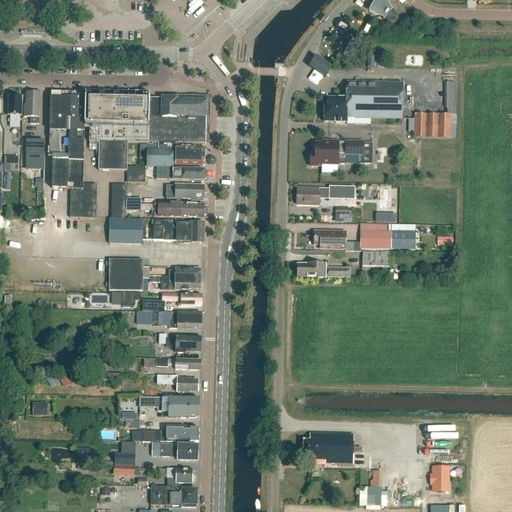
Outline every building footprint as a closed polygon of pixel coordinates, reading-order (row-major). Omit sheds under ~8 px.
[(371,7),(369,10),(368,13),(369,13),(385,20),(391,24),(392,22),(395,24),(399,20),(397,18),(398,17),(390,7),(385,0),(376,0),(375,2),(373,4),(371,7)] [(61,18),(57,23),(61,27),(65,22),(61,18)] [(403,93),(403,84),(346,83),(346,92),(346,99),(327,99),(327,108),(323,108),(323,123),(346,123),(346,119),(402,120),(402,110),(402,93),(403,93)] [(456,83),(445,83),(445,115),(456,115),(456,83)] [(39,119),(39,94),(26,94),(26,106),(24,106),(24,118),(30,118),(30,125),(38,125),(39,119)] [(70,99),(70,94),(49,94),(48,156),(67,156),(67,161),(52,161),(52,189),(68,189),(69,157),(70,99)] [(71,189),(83,189),(84,127),(84,100),(84,94),(84,95),(70,94),(70,99),(69,157),(68,189),(71,189)] [(89,100),(84,100),(84,127),(89,127),(89,144),(98,144),(98,172),(127,173),(127,145),(148,145),(148,118),(149,100),(149,95),(89,94),(89,100)] [(20,98),(19,97),(15,97),(15,98),(12,98),(13,98),(13,100),(8,100),(8,116),(10,116),(10,128),(19,129),(19,116),(21,116),(21,98),(20,98)] [(148,118),(148,127),(205,128),(205,100),(162,100),(149,100),(148,118)] [(456,115),(445,115),(414,115),(414,120),(409,120),(408,133),(414,133),(414,139),(456,139),(456,115)] [(205,145),(205,137),(205,128),(148,127),(148,144),(154,144),(205,145)] [(26,141),(26,155),(25,171),(43,171),(44,156),(44,141),(26,141)] [(356,156),(362,156),(363,143),(345,142),(345,145),(338,145),(338,144),(315,143),(315,147),(313,148),(313,150),(315,151),(315,154),(310,154),(310,158),(309,158),(309,161),(310,162),(310,167),(321,167),(321,166),(338,166),(338,164),(356,165),(356,156)] [(160,168),(176,168),(176,165),(202,166),(203,167),(204,165),(204,164),(204,152),(205,152),(203,149),(202,150),(195,150),(195,147),(175,147),(175,151),(158,151),(158,146),(149,145),(149,151),(147,151),(146,167),(160,168)] [(453,168),(453,158),(418,157),(418,167),(453,168)] [(126,184),(145,184),(145,168),(127,168),(126,184)] [(176,170),(176,168),(160,168),(159,174),(157,174),(157,180),(204,181),(204,171),(176,170)] [(204,200),(204,187),(185,186),(185,187),(166,187),(166,200),(185,200),(204,200)] [(319,190),(297,189),(297,195),(295,196),(295,199),(297,201),(296,205),(319,206),(319,198),(354,199),(355,188),(329,187),(329,190),(319,189),(319,190)] [(129,212),(140,212),(140,199),(129,199),(129,212)] [(204,220),(204,206),(154,205),(154,219),(204,220)] [(110,220),(110,233),(110,244),(142,245),(144,241),(154,242),(154,234),(154,221),(152,221),(110,220)] [(204,235),(205,224),(204,224),(204,225),(191,224),(191,226),(168,225),(168,222),(154,221),(154,234),(204,235)] [(345,251),(346,233),(314,232),(314,246),(320,246),(320,250),(345,251)] [(410,250),(410,246),(410,233),(360,233),(359,250),(410,250)] [(154,242),(178,242),(178,243),(185,243),(184,244),(191,245),(203,245),(204,245),(204,235),(154,234),(154,242)] [(435,238),(435,247),(450,247),(450,238),(435,238)] [(388,268),(388,253),(363,253),(363,268),(388,268)] [(148,285),(143,285),(143,280),(149,280),(149,268),(143,268),(144,261),(109,261),(109,274),(109,293),(131,293),(143,293),(148,293),(148,285)] [(349,279),(349,269),(325,269),(325,265),(297,265),(297,278),(325,279),(326,278),(349,279)] [(175,281),(201,281),(201,272),(194,272),(194,269),(176,269),(176,272),(169,272),(169,280),(169,284),(175,284),(175,281)] [(169,284),(169,280),(162,280),(161,291),(175,291),(175,292),(189,292),(189,290),(201,291),(201,281),(175,281),(175,284),(169,284)] [(167,296),(162,296),(162,300),(165,300),(165,302),(178,303),(178,308),(193,308),(193,307),(201,307),(202,307),(202,296),(201,296),(167,296)] [(163,313),(163,301),(143,301),(142,312),(163,313)] [(136,312),(136,326),(153,326),(153,313),(136,312)] [(177,314),(170,314),(153,313),(153,326),(153,328),(170,328),(169,330),(193,330),(194,329),(201,329),(202,314),(177,314)] [(176,340),(166,340),(167,336),(159,336),(159,345),(166,346),(166,348),(176,349),(176,354),(185,355),(185,353),(201,353),(201,338),(201,337),(197,337),(197,338),(188,338),(187,337),(182,338),(176,338),(176,340)] [(67,357),(65,365),(71,367),(74,359),(67,357)] [(167,368),(167,360),(155,360),(155,368),(167,368)] [(200,371),(200,361),(176,360),(175,370),(200,371)] [(53,375),(46,380),(50,386),(57,382),(53,375)] [(67,375),(59,379),(62,386),(70,382),(67,375)] [(199,392),(199,391),(200,389),(200,386),(199,384),(199,383),(191,382),(191,380),(178,380),(178,377),(157,377),(157,386),(178,386),(177,394),(186,394),(186,392),(199,392)] [(157,410),(157,413),(169,413),(169,419),(189,420),(189,417),(199,417),(199,409),(169,408),(169,404),(163,404),(163,399),(139,398),(139,409),(157,410)] [(200,400),(163,399),(163,404),(169,404),(169,408),(199,409),(200,400)] [(33,404),(32,417),(43,417),(43,414),(43,404),(33,404)] [(200,443),(200,430),(185,429),(185,428),(166,428),(166,432),(142,432),(141,443),(152,443),(159,443),(159,442),(160,442),(160,443),(199,443),(200,443)] [(304,441),(303,457),(314,458),(314,461),(325,462),(325,464),(352,465),(352,454),(360,454),(360,449),(352,448),(353,436),(311,435),(311,441),(304,441)] [(152,458),(160,458),(161,445),(161,443),(159,443),(152,443),(152,458)] [(178,450),(172,450),(172,446),(161,445),(160,458),(177,458),(177,462),(197,463),(198,446),(178,446),(178,450)] [(115,455),(115,465),(134,466),(135,456),(115,455)] [(133,477),(134,467),(113,467),(113,476),(133,477)] [(433,469),(432,493),(448,493),(449,469),(433,469)] [(184,471),(184,470),(178,470),(178,471),(168,471),(168,479),(176,479),(176,484),(183,485),(183,484),(192,484),(192,471),(184,471)] [(372,488),(381,488),(381,472),(373,472),(372,488)] [(197,506),(197,491),(181,491),(181,489),(163,489),(150,488),(150,506),(163,507),(181,507),(181,508),(196,509),(196,506),(197,506)] [(381,488),(367,488),(367,507),(381,507),(381,488)]
